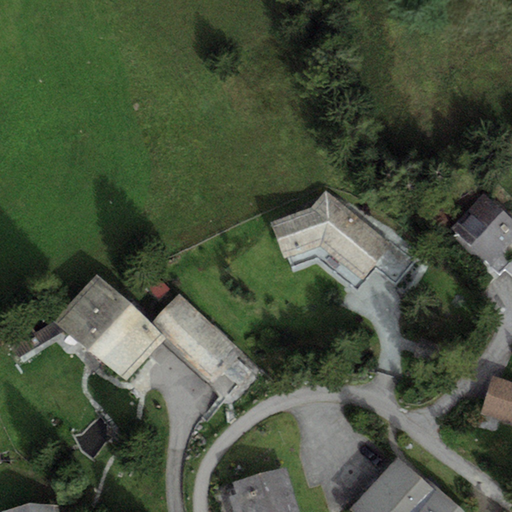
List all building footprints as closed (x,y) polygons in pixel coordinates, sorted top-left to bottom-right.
[(283,260),(320,248),(363,281),(373,269),(396,287),(416,262),(325,190),(312,207),(270,222),(283,260)] [(511,239),(511,222),(482,194),(449,228),(498,275),(504,268),(510,262),(499,252),(511,239)] [(151,323),(96,274),(54,321),(57,323),(65,330),(125,383),(166,337),(151,323)] [(244,353),(178,292),(151,323),(166,337),(187,355),(184,358),(211,382),(208,386),(225,401),(252,371),(239,359),(244,353)] [(49,325),(35,334),(41,344),(65,330),(57,323),(49,325)] [(35,334),(31,327),(8,341),(18,358),(41,344),(35,334)] [(511,382),(492,376),(480,414),(511,424),(511,382)] [(397,455),(348,509),(352,511),(464,511),(426,477),(424,479),(397,455)] [(299,511),(286,468),(234,483),(237,495),(229,498),(233,511),(299,511)]
